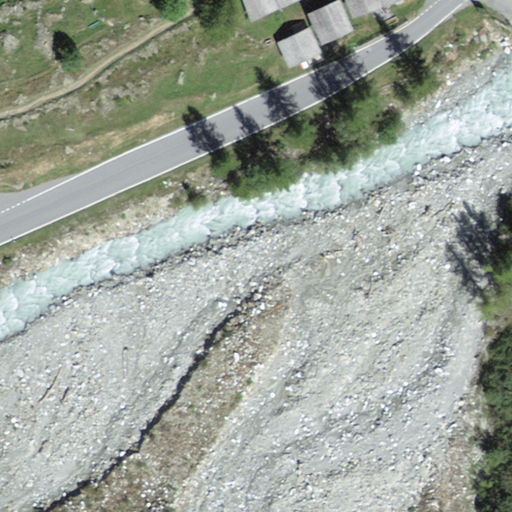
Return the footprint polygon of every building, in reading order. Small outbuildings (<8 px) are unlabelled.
[(266,0),(234,0),(244,22),(271,12),(266,0)] [(298,3),(296,0),(266,0),(271,12),(298,3)] [(369,0),(336,0),(346,22),(374,11),(369,0)] [(375,0),(381,11),(406,0),(375,0)] [(333,7),(309,16),(320,44),(344,34),(333,7)] [(305,31),(272,45),(283,71),(317,56),(305,31)]
